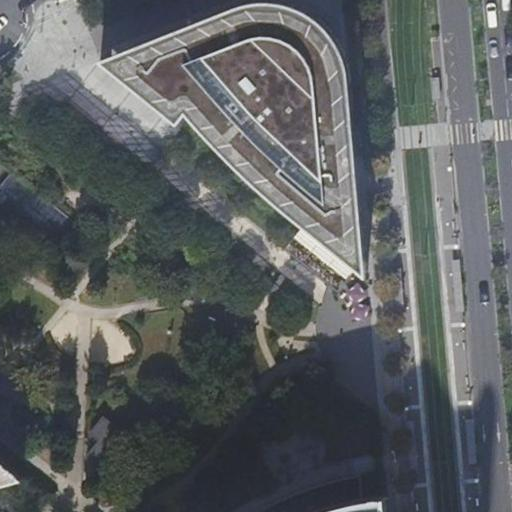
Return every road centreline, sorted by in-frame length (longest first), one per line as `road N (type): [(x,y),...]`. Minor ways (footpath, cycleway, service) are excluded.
road 1 (primary): [(453,0),(496,491)]
road 2 (primary): [(511,128),(500,0)]
